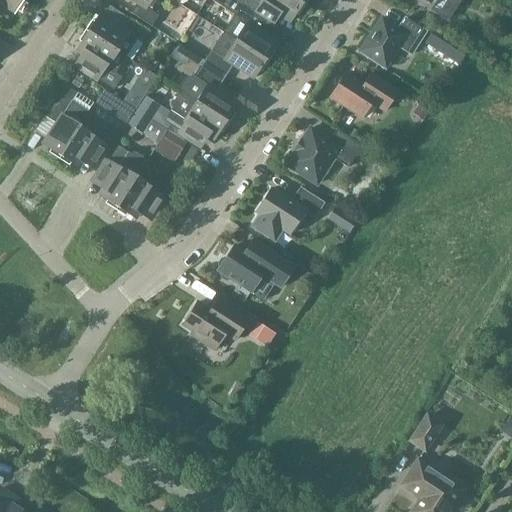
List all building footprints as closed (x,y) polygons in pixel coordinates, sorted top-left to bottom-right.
[(0,0),(0,14),(5,8),(13,13),(21,1),(24,1),(25,0),(0,0)] [(149,0),(131,0),(136,3),(129,13),(151,26),(158,16),(145,7),(149,0)] [(233,0),(209,0),(224,9),(233,15),(222,33),(235,41),(264,60),(276,42),(255,28),(262,19),(240,4),(233,0)] [(233,0),(240,4),(262,19),(275,27),(282,17),(289,22),(301,4),(295,0),(233,0)] [(416,0),(429,8),(434,0),(416,0)] [(99,14),(87,32),(124,57),(136,39),(142,44),(149,32),(126,18),(120,28),(99,14)] [(410,55),(425,32),(404,18),(397,29),(380,18),(358,52),(384,68),(398,47),(410,55)] [(124,57),(87,32),(75,50),(80,54),(72,66),(95,81),(97,79),(112,89),(120,78),(114,74),(124,57)] [(216,42),(204,61),(225,75),(232,65),(252,78),(264,60),(235,41),(222,33),(216,42)] [(430,35),(424,44),(441,55),(455,64),(458,65),(459,66),(464,58),(463,57),(430,35)] [(181,92),(180,93),(224,121),(236,103),(215,90),(222,80),(199,65),(191,77),(189,77),(187,77),(184,78),(179,85),(179,89),(181,92)] [(344,74),(329,97),(361,118),(370,103),(383,111),(396,91),(376,78),(369,74),(362,85),(344,74)] [(102,91),(94,103),(111,114),(118,102),(102,91)] [(213,140),(224,121),(180,93),(180,94),(178,93),(176,94),(173,95),(168,102),(168,106),(170,109),(163,121),(185,136),(192,126),(213,140)] [(59,156),(88,113),(60,94),(45,117),(55,124),(41,145),(59,156)] [(88,113),(59,156),(78,168),(81,163),(91,169),(101,154),(116,131),(105,124),(88,113)] [(142,120),(133,114),(127,124),(136,130),(142,120)] [(347,168),(360,146),(335,130),(328,141),(309,129),(285,165),(316,185),(332,158),(347,168)] [(185,143),(166,131),(153,151),(172,164),(185,143)] [(101,168),(91,184),(101,190),(98,195),(116,207),(144,164),(142,162),(142,159),(141,157),(135,153),(132,152),(130,154),(116,145),(101,168)] [(144,164),(116,207),(134,219),(138,214),(148,220),(158,205),(172,182),(161,175),(144,164)] [(257,214),(250,225),(273,240),(280,229),(288,234),(303,211),(313,218),(323,203),(299,188),(290,201),(270,188),(255,213),(257,214)] [(349,218),(339,211),(334,219),(344,226),(349,218)] [(292,267),(251,240),(243,252),(233,246),(226,257),(220,259),(217,263),(218,269),(217,271),(219,272),(220,278),(225,281),(230,280),(250,292),(261,275),(279,287),(292,267)] [(197,302),(181,326),(191,332),(189,335),(213,351),(224,334),(234,340),(247,320),(227,307),(217,300),(210,310),(197,302)] [(275,333),(256,321),(246,336),(266,348),(275,333)] [(511,390),(503,398),(511,408),(511,390)] [(426,416),(409,442),(424,451),(440,425),(426,416)] [(511,419),(509,417),(499,431),(511,440),(511,419)] [(417,461),(400,486),(420,499),(411,511),(447,511),(461,490),(417,461)] [(0,511),(21,511),(13,507),(17,501),(1,491),(0,491),(0,511)]
